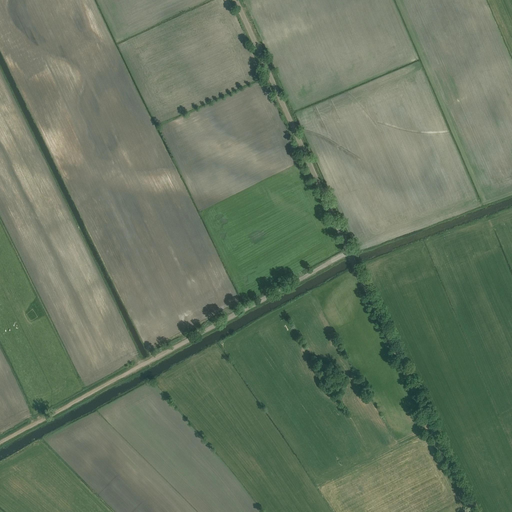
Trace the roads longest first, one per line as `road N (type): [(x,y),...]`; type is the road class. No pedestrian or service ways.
road 1 (unclassified): [(473,511),(235,0)]
road 2 (track): [(0,441),(347,249)]
